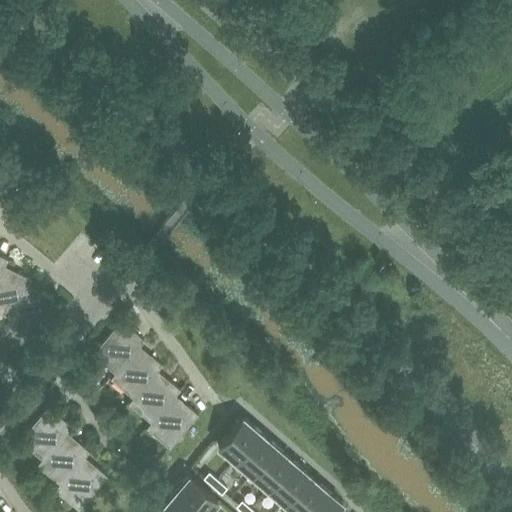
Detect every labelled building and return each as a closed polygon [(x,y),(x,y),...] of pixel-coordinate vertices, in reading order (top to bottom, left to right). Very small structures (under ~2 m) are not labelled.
[(6,324),(7,324),(29,278),(18,272),(15,277),(1,270),(7,259),(6,259),(0,271),(0,311),(2,307),(12,312),(6,324)] [(36,332),(53,298),(41,292),(39,296),(24,289),(30,278),(29,278),(7,324),(23,332),(25,327),(36,332)] [(109,378),(110,378),(143,339),(133,330),(130,334),(117,324),(92,353),(106,365),(109,361),(118,368),(109,378)] [(127,403),(128,403),(161,363),(151,355),(148,359),(136,349),(144,339),(143,339),(110,378),(124,390),(127,386),(136,393),(127,403)] [(146,427),(179,388),(169,380),(166,383),(153,373),(161,364),(161,363),(128,403),(142,414),(145,410),(154,417),(146,427)] [(179,388),(146,427),(159,439),(163,434),(173,442),(197,413),(187,405),(183,408),(171,398),(179,389),(179,388)] [(56,420),(43,409),(18,438),(32,450),(36,446),(44,453),(36,463),(70,425),(59,416),(56,420)] [(217,444),(234,459),(259,430),(242,415),(217,444)] [(70,425),(36,463),(50,475),(53,471),(61,478),(53,488),(54,489),(87,449),(77,440),(74,444),(62,434),(70,425)] [(276,444),(259,430),(234,459),(251,473),(276,444)] [(251,473),(267,487),(292,458),(276,444),(251,473)] [(87,449),(54,489),(67,500),(71,496),(80,504),(105,475),(95,466),(92,470),(80,459),(88,450),(87,449)] [(267,487),(283,501),(308,472),(292,458),(267,487)] [(203,477),(212,485),(217,478),(208,470),(203,477)] [(283,501),(296,511),(302,511),(325,486),(308,472),(283,501)] [(174,491),(198,511),(205,511),(217,498),(188,474),(174,491)] [(227,486),(217,478),(212,485),(221,492),(227,486)] [(332,511),(342,501),(325,486),(302,511),(332,511)] [(165,511),(198,511),(174,491),(159,507),(165,511)] [(236,505),(243,511),(245,511),(250,507),(241,499),(236,505)]
